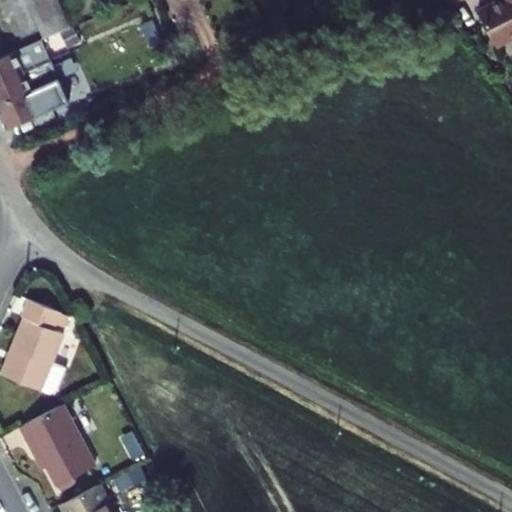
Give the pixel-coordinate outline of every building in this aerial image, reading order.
[(27,0),(32,12),(59,0),(27,0)] [(32,12),(38,25),(65,13),(59,0),(32,12)] [(511,0),(499,0),(479,10),(496,46),(511,38),(511,0)] [(38,25),(43,38),(70,27),(65,13),(38,25)] [(0,81),(51,60),(42,39),(7,54),(0,57),(0,81)] [(0,81),(0,105),(21,96),(26,106),(64,90),(51,60),(0,81)] [(1,374),(50,394),(58,391),(67,367),(53,362),(65,334),(55,330),(57,324),(65,327),(69,316),(62,313),(62,312),(30,299),(22,316),(25,317),(1,374)] [(89,314),(81,319),(89,333),(98,328),(90,312),(89,313),(89,314)] [(64,404),(21,427),(35,455),(40,452),(47,467),(57,486),(96,466),(64,404)] [(35,455),(42,469),(47,467),(40,452),(35,455)] [(114,511),(100,484),(61,504),(65,511),(114,511)]
